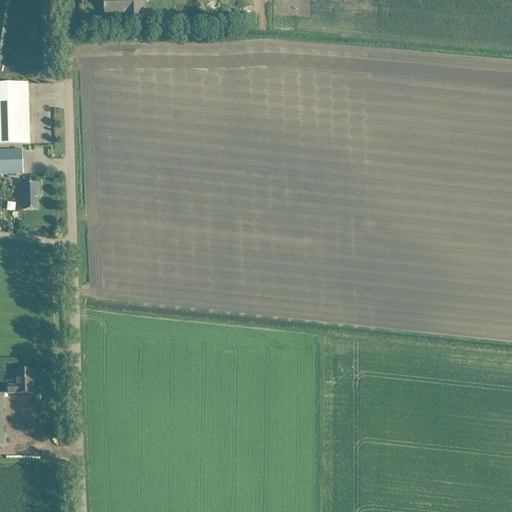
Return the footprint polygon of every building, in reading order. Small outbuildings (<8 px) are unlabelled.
[(130,18),(143,17),(142,0),(104,0),(105,6),(104,6),(104,8),(105,8),(105,13),(130,13),(130,18)] [(223,0),(182,0),(183,16),(223,15),(223,0)] [(0,85),(0,146),(30,145),(28,84),(0,85)] [(0,175),(23,175),(22,151),(0,151),(0,175)] [(21,185),(22,211),(38,210),(37,194),(39,194),(39,184),(21,185)] [(17,393),(17,394),(34,394),(34,393),(33,393),(33,380),(34,380),(33,371),(16,372),(17,386),(8,386),(9,394),(17,393)]
